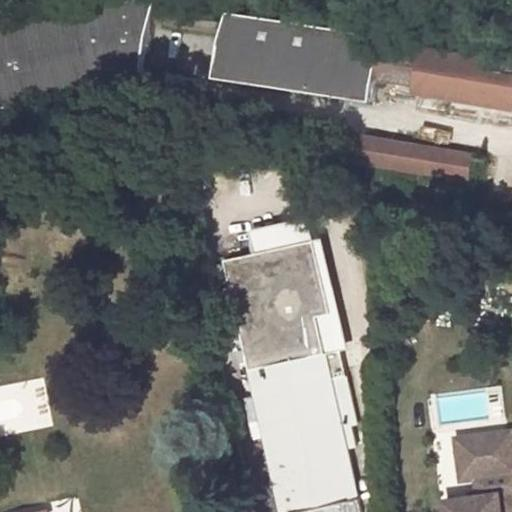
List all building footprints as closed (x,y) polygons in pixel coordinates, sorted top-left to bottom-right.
[(0,94),(151,72),(161,27),(164,11),(166,0),(161,0),(0,22),(0,94)] [(161,27),(233,38),(236,21),(164,11),(161,27)] [(226,79),(315,93),(314,100),(336,104),(337,97),(377,103),(379,85),(386,42),(386,40),(236,21),(233,38),(226,79)] [(379,85),(511,107),(511,64),(498,62),(500,55),(492,53),(490,60),(468,56),(386,42),(379,85)] [(494,46),(471,42),(468,56),(490,60),(492,53),(494,46)] [(479,155),(360,134),(356,157),(475,181),(479,155)] [(311,225),(250,239),(253,251),(314,237),(311,225)] [(357,419),(339,346),(323,350),(314,314),(331,311),(314,237),(253,251),(222,258),(281,511),(361,511),(363,511),(347,443),(355,441),(350,421),(357,419)] [(0,386),(0,436),(53,426),(43,378),(0,386)] [(499,441),(461,445),(467,491),(494,487),(493,476),(504,474),(499,441)] [(501,511),(500,493),(447,500),(448,511),(501,511)]
